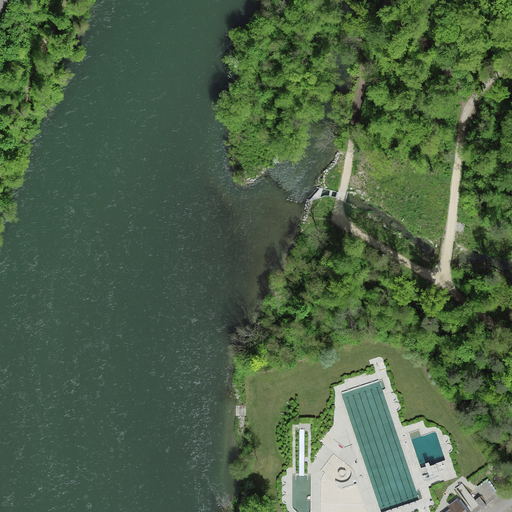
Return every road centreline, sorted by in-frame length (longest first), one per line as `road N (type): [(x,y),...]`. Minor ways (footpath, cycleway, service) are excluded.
road 1 (track): [(385,0),(338,212),(348,227),(443,283)]
road 2 (track): [(443,283),(465,114),(489,82),(436,0)]
